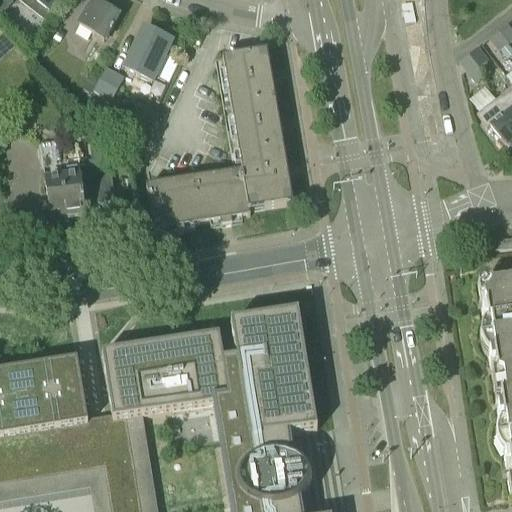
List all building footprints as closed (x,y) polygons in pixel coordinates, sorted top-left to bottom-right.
[(0,0),(0,19),(13,4),(7,0),(0,0)] [(21,0),(19,4),(44,23),(60,1),(62,2),(63,0),(21,0)] [(93,5),(83,23),(78,31),(105,47),(113,32),(112,31),(118,20),(93,5)] [(497,35),(507,48),(511,44),(511,34),(507,27),(497,35)] [(144,32),(135,50),(124,74),(152,87),(171,45),(144,32)] [(498,55),(507,48),(497,35),(488,42),(498,55)] [(511,52),(508,47),(507,48),(500,53),(507,62),(511,57),(511,52)] [(478,71),(478,70),(487,63),(477,51),(468,58),(478,71)] [(230,111),(274,104),(271,86),(278,85),(276,74),(269,75),(266,56),(222,63),(230,111)] [(485,79),(478,70),(478,71),(468,58),(458,66),(475,87),(485,79)] [(106,72),(93,97),(111,106),(124,81),(106,72)] [(82,92),(92,96),(99,83),(88,78),(82,92)] [(511,123),(511,90),(494,104),(505,117),(506,116),(511,123)] [(238,159),(282,151),(279,133),(286,132),(284,121),(277,122),(274,104),(230,111),(238,159)] [(508,153),(511,149),(511,123),(506,116),(505,117),(494,104),(476,119),(486,132),(489,130),(508,153)] [(247,215),(249,215),(292,208),(287,180),(294,179),(292,168),(285,169),(282,151),(238,159),(241,175),(247,215)] [(114,202),(109,168),(61,175),(62,181),(46,183),(44,183),(50,222),(66,220),(67,225),(85,223),(83,206),(114,202)] [(249,220),(249,215),(247,215),(241,175),(194,183),(201,228),(219,225),(220,230),(231,228),(230,223),(249,220)] [(183,231),(201,228),(194,183),(146,191),(153,236),(172,233),(173,238),(184,236),(183,231)] [(511,242),(509,243),(499,244),(491,245),(492,255),(511,252),(511,242)] [(511,287),(492,290),(492,286),(477,288),(479,303),(483,303),(485,313),(481,313),(483,327),(484,327),(489,329),(491,341),(479,343),(480,345),(491,344),(493,355),(489,358),(488,359),(490,373),(494,372),(495,379),(491,379),(493,393),(511,389),(511,287)] [(309,496),(310,494),(312,485),(310,476),(306,469),(304,467),(303,466),(302,464),(300,463),(299,463),(297,462),(296,461),(295,461),(293,460),(292,460),(291,460),(287,439),(317,434),(316,434),(298,317),(230,328),(232,337),(233,348),(236,366),(223,368),(220,350),(219,340),(102,359),(106,388),(108,398),(108,400),(111,420),(112,422),(112,426),(142,421),(147,420),(171,417),(214,410),(219,441),(230,509),(230,511),(299,511),(299,507),(300,506),(301,506),(302,505),(303,504),(304,503),(305,502),(306,501),(307,499),(308,498),(309,496)] [(0,442),(87,429),(87,424),(84,407),(83,402),(77,364),(0,376),(0,442)] [(511,389),(493,393),(495,407),(499,406),(500,412),(496,413),(498,427),(499,427),(505,429),(506,440),(495,442),(495,445),(507,443),(509,455),(504,458),(503,459),(505,472),(509,472),(511,482),(507,483),(509,498),(511,497),(511,389)]
